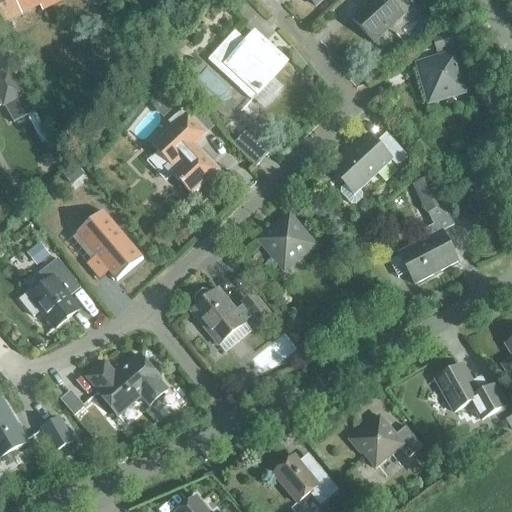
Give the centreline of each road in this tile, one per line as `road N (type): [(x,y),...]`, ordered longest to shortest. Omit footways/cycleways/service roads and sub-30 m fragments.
road 1 (residential): [(305,44),(349,105),(344,125),(143,307)]
road 2 (residential): [(511,277),(299,402),(237,428)]
road 3 (residential): [(237,428),(89,489)]
road 4 (residential): [(6,362),(44,366),(105,342),(143,307)]
road 5 (residential): [(143,307),(237,428)]
